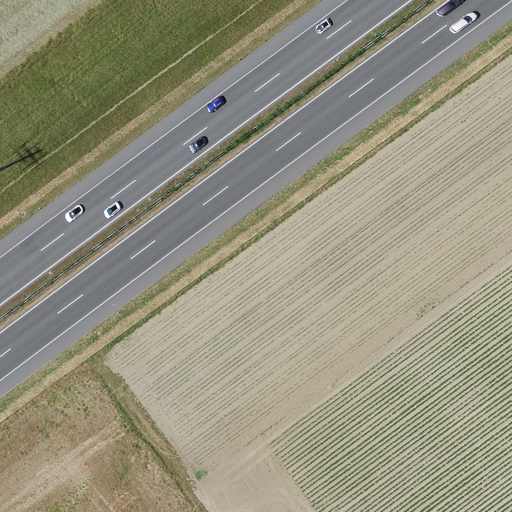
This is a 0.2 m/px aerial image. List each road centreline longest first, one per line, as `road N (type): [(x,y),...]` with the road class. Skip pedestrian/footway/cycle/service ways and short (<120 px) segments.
road 1 (motorway): [(0,357),(482,0)]
road 2 (motorway): [(380,0),(0,282)]
